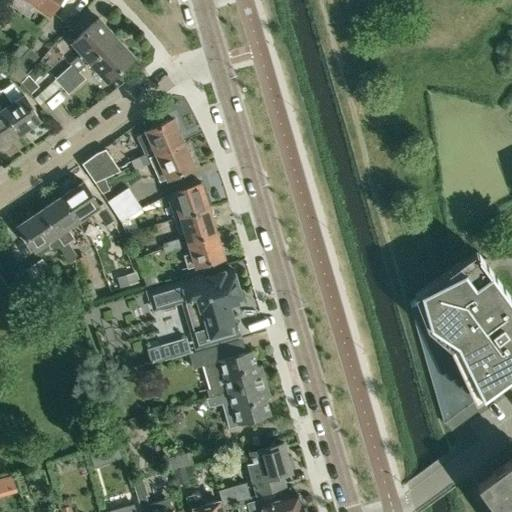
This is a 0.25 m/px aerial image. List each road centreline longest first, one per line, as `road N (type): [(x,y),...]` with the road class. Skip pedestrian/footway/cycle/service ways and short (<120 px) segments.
road 1 (unclassified): [(348,511),(218,61)]
road 2 (residential): [(0,193),(178,70),(218,61)]
road 3 (residential): [(511,428),(394,511)]
